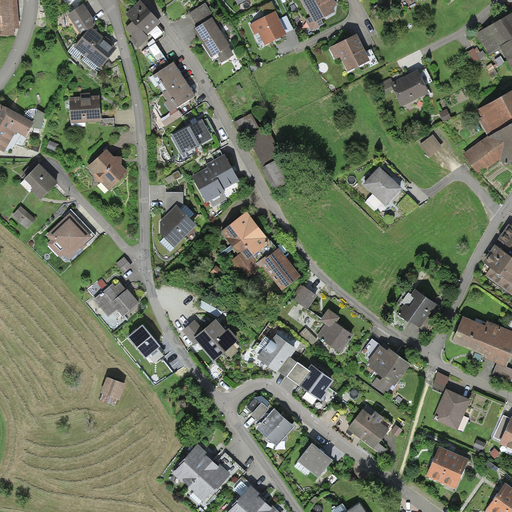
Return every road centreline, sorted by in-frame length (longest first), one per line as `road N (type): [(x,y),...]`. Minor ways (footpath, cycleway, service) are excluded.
road 1 (residential): [(143,0),(198,73),(305,261),(348,302),(433,358)]
road 2 (residential): [(222,406),(171,340),(151,293),(134,96),(105,0)]
road 3 (residential): [(430,511),(272,387),(252,386),(222,406)]
road 4 (residential): [(433,358),(502,211)]
road 5 (residential): [(299,511),(222,406)]
